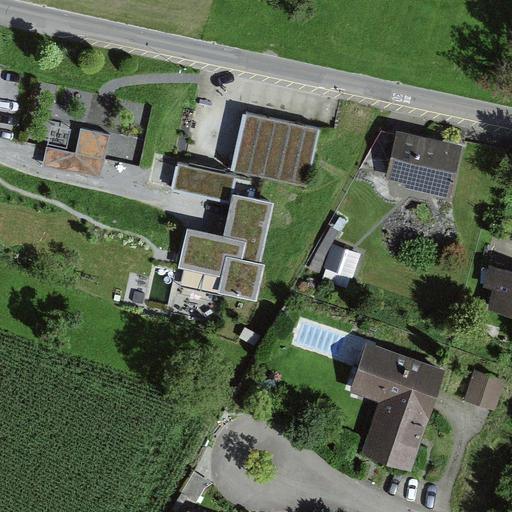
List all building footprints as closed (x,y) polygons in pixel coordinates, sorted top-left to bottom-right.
[(234,171),(307,186),(320,128),(247,112),(234,171)] [(109,133),(83,128),(78,151),(49,145),(46,163),(101,174),(109,133)] [(448,195),(461,145),(397,128),(384,178),(448,195)] [(230,202),(236,175),(178,162),(172,190),(230,202)] [(269,202),(238,195),(228,240),(187,231),(180,263),(227,273),(223,293),(253,299),(260,263),(256,262),(269,202)] [(359,253),(334,244),(326,266),(352,274),(359,253)] [(511,318),(511,273),(486,266),(480,289),(491,292),(485,311),(511,318)] [(409,476),(446,376),(367,347),(348,396),(381,408),(361,459),(409,476)] [(491,416),(503,386),(474,374),(462,405),(491,416)]
